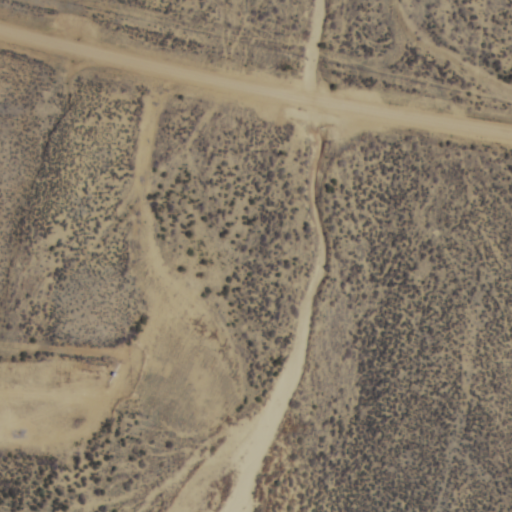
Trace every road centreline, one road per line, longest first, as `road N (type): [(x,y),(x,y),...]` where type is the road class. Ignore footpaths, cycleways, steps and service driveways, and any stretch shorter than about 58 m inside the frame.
road 1 (residential): [(511,129),(161,71),(0,29)]
road 2 (residential): [(0,353),(176,374)]
